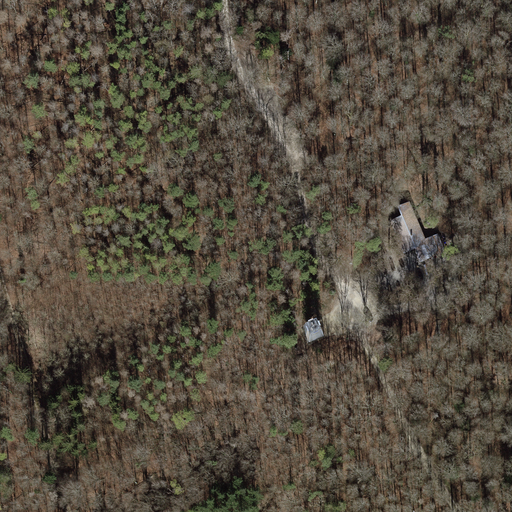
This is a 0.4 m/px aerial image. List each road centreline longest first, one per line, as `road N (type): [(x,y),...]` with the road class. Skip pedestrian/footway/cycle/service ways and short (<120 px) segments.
road 1 (track): [(229,0),(236,38),(280,127),(316,242),(346,305)]
road 2 (track): [(71,511),(0,267)]
road 3 (track): [(457,511),(346,305)]
road 4 (track): [(511,290),(391,307),(346,305)]
